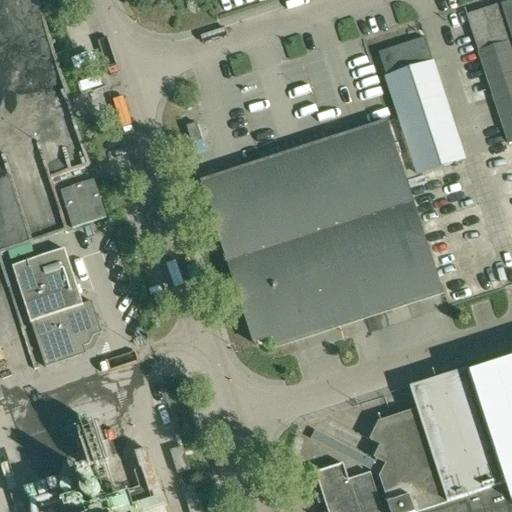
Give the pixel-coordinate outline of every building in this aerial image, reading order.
[(511,1),(501,5),(511,38),(511,1)] [(511,50),(497,7),(467,17),(509,145),(510,144),(511,149),(511,176),(511,177),(511,50)] [(433,64),(425,39),(379,54),(387,79),(433,64)] [(299,86),(315,82),(310,63),(294,66),(299,86)] [(464,160),(433,64),(387,79),(400,118),(419,175),(464,160)] [(440,285),(421,227),(387,123),(202,183),(211,211),(204,214),(207,222),(212,220),(214,219),(255,345),(440,285)] [(65,250),(13,267),(46,368),(86,355),(84,347),(89,345),(94,336),(102,334),(92,302),(83,305),(65,250)] [(0,264),(0,293),(12,293),(12,288),(0,288),(0,274),(4,275),(3,265),(0,264)] [(511,511),(511,360),(470,375),(469,371),(431,383),(411,389),(418,411),(379,423),(370,441),(381,447),(375,459),(387,466),(380,478),(389,506),(381,509),(371,475),(349,482),(344,466),(316,474),(317,476),(328,511),(511,511)] [(75,511),(79,511),(158,511),(165,509),(148,454),(136,459),(143,493),(120,501),(115,480),(53,500),(49,488),(37,492),(42,511),(75,511)]
